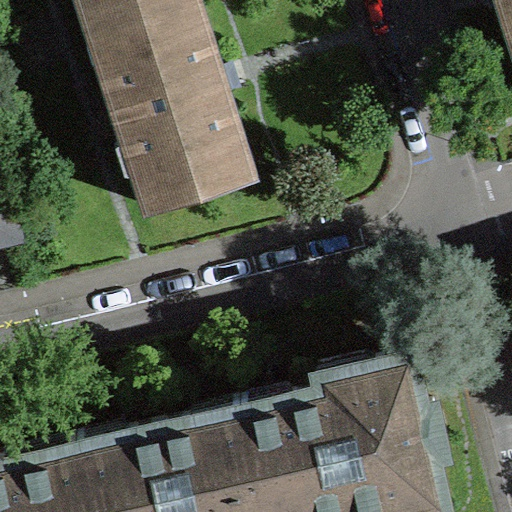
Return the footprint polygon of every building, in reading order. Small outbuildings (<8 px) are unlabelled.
[(98,0),(106,22),(174,0),(98,0)] [(199,0),(174,0),(106,22),(121,72),(108,76),(126,134),(141,133),(147,154),(135,161),(148,202),(253,169),(211,34),(199,0)] [(511,0),(503,0),(511,27),(511,0)] [(5,179),(0,179),(0,237),(18,234),(5,179)] [(245,408),(268,511),(382,511),(447,497),(434,444),(444,442),(433,393),(423,396),(411,342),(370,352),(373,365),(291,384),(294,397),(245,408)] [(128,421),(130,434),(81,445),(96,511),(268,511),(245,408),(197,419),(194,406),(128,421)] [(0,511),(96,511),(81,445),(10,462),(7,449),(0,450),(0,511)]
